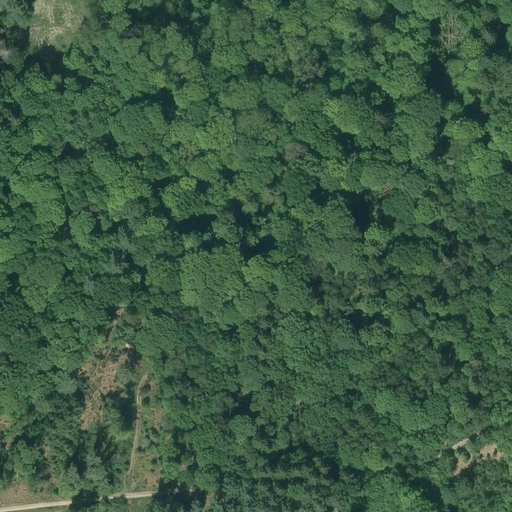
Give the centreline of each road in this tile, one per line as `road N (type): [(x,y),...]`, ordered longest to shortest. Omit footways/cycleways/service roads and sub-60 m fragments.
road 1 (track): [(0,510),(423,464),(511,417)]
road 2 (track): [(0,74),(26,85),(63,79),(144,0)]
